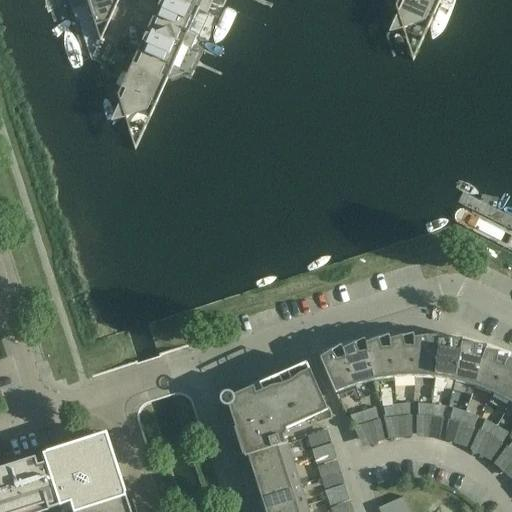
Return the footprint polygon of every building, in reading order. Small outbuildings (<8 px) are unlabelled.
[(86,0),(95,27),(109,23),(119,0),(86,0)] [(160,0),(152,19),(157,21),(157,20),(188,34),(188,33),(198,11),(207,15),(213,2),(208,0),(160,0)] [(399,0),(403,2),(400,7),(389,33),(389,34),(425,22),(429,13),(433,15),(432,16),(434,16),(440,0),(399,0)] [(137,54),(141,56),(141,55),(172,69),(182,46),(191,50),(197,37),(188,33),(188,34),(157,20),(157,21),(152,30),(148,28),(137,54)] [(156,105),(167,79),(172,69),(141,55),(141,56),(137,65),(132,63),(121,89),(125,91),(111,123),(147,112),(151,103),(156,105)] [(414,335),(390,341),(394,379),(414,378),(414,340),(415,340),(414,335)] [(390,341),(390,336),(367,344),(366,345),(374,382),(394,379),(390,341)] [(438,341),(439,341),(439,336),(415,340),(414,340),(414,378),(434,379),(438,341)] [(365,340),(343,351),(355,387),(374,382),(366,345),(367,344),(365,340)] [(463,340),(439,341),(438,341),(434,379),(454,383),(462,345),(463,345),(463,340)] [(487,347),(463,345),(462,345),(454,383),(474,388),(486,351),(486,352),(487,347)] [(355,387),(343,351),(341,346),(320,359),(319,360),(335,395),(355,387)] [(508,360),(509,360),(510,355),(486,352),(486,351),(474,388),(492,395),(508,360)] [(511,361),(509,360),(508,360),(492,395),(510,404),(511,401),(511,361)] [(247,457),(271,449),(285,445),(283,438),(284,437),(285,437),(285,436),(286,434),(286,433),(286,432),(285,431),(328,412),(307,365),(259,386),(262,393),(255,396),(253,389),(226,401),(245,459),(248,458),(247,457)] [(398,420),(410,419),(410,405),(396,406),(398,420)] [(430,420),(431,406),(418,405),(418,419),(430,420)] [(398,420),(396,406),(383,407),(386,421),(388,421),(398,420)] [(444,408),(431,406),(430,420),(441,421),(444,408)] [(367,426),(379,423),(376,409),(363,413),(367,426)] [(461,427),(465,413),(452,409),(450,423),(461,427)] [(367,426),(363,413),(350,417),(356,430),(367,426)] [(478,418),(465,413),(461,427),(472,430),(478,418)] [(398,420),(388,421),(390,440),(400,439),(398,420)] [(490,440),(497,428),(485,421),(479,434),(490,440)] [(379,423),(367,426),(373,444),(383,441),(379,423)] [(508,434),(497,428),(490,440),(500,446),(508,434)] [(46,464),(60,508),(70,504),(72,511),(83,511),(126,498),(125,495),(124,495),(106,436),(47,455),(46,455),(43,456),(46,464)] [(287,444),(285,445),(271,449),(247,457),(248,458),(254,478),(293,466),(286,445),(288,445),(287,444)] [(331,445),(322,448),(326,464),(336,461),(331,445)] [(326,464),(322,448),(312,451),(317,467),(326,464)] [(511,464),(505,449),(490,456),(499,475),(511,468),(511,464)] [(0,511),(46,511),(60,508),(46,464),(38,467),(35,459),(0,470),(0,511)] [(254,478),(261,499),(300,486),(293,466),(254,478)] [(290,511),(306,507),(300,486),(261,499),(265,511),(290,511)] [(344,486),(334,489),(339,505),(349,502),(344,486)] [(339,505),(334,489),(325,492),(330,508),(339,505)] [(130,511),(126,498),(83,511),(130,511)] [(404,498),(378,509),(378,510),(379,511),(403,511),(409,509),(404,498)]
